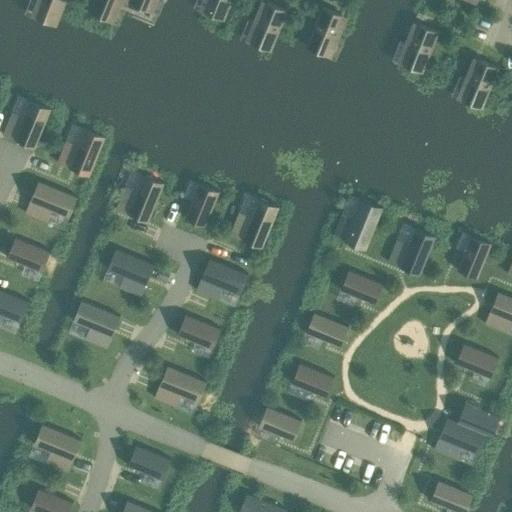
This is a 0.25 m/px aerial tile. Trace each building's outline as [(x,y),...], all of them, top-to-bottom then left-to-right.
[(57,22),(64,6),(66,0),(43,0),(37,14),(57,22)] [(150,0),(91,0),(88,8),(106,15),(108,16),(114,0),(131,0),(148,7),(150,0)] [(225,15),(231,0),(208,0),(205,8),(225,15)] [(272,47),(279,29),(287,10),(268,2),(263,12),(258,10),(254,19),(259,22),(252,39),(272,47)] [(316,17),(314,22),(306,42),(325,51),(326,49),(333,33),(338,36),(342,26),(337,24),(341,13),(322,5),(316,17)] [(438,32),(418,24),(414,34),(409,31),(405,41),(410,44),(403,61),(422,69),(438,32)] [(474,69),(469,67),(465,77),(470,79),(465,92),(463,96),(483,104),(485,99),(498,67),(479,59),(474,69)] [(12,112),(3,132),(36,145),(51,109),(30,101),(24,116),(12,112)] [(66,140),(58,160),(90,173),(105,137),(84,129),(78,144),(66,140)] [(125,186),(116,206),(149,220),(164,184),(143,175),(137,191),(125,186)] [(38,180),(25,212),(47,222),(52,210),(67,216),(76,195),(38,180)] [(199,182),(185,217),(205,226),(220,191),(199,182)] [(239,211),(230,232),(263,245),(279,207),(258,198),(251,216),(239,211)] [(342,212),(333,234),(334,234),(334,232),(365,245),(364,247),(365,247),(380,210),(381,208),(382,206),(361,198),(360,200),(354,217),(343,212),(342,212)] [(397,239),(388,261),(389,259),(419,272),(419,273),(420,274),(436,235),(415,227),(408,243),(397,239)] [(471,235),(457,269),(477,277),(491,244),(492,242),(490,242),(490,243),(471,235)] [(15,236),(7,257),(42,271),(50,250),(15,236)] [(117,248),(109,269),(124,275),(119,287),(140,295),(153,263),(117,248)] [(211,257),(197,290),(218,299),(223,287),(238,293),(247,272),(211,257)] [(349,270),(341,290),(375,303),(383,283),(348,269),(348,270),(349,270)] [(0,288),(0,322),(3,314),(19,320),(27,300),(0,288)] [(485,322),(485,323),(507,332),(511,320),(511,296),(498,290),(497,292),(499,292),(487,323),(485,322)] [(83,300),(75,320),(90,327),(85,338),(106,347),(119,314),(83,300)] [(315,313),(307,332),(340,346),(349,325),(314,311),(313,312),(315,313)] [(186,313),(177,334),(212,348),(221,327),(186,313)] [(464,342),(455,363),(489,376),(497,357),(498,358),(499,356),(464,342)] [(300,364),(292,383),(326,397),(334,376),(299,362),(299,363),(300,364)] [(169,365),(155,398),(176,406),(181,394),(196,401),(205,380),(169,365)] [(458,420),(457,421),(485,433),(492,436),(493,435),(491,434),(499,416),(500,417),(501,415),(480,407),(466,401),(458,420)] [(267,407),(260,426),(293,440),(301,419),(267,405),(266,406),(267,407)] [(434,448),(456,457),(460,446),(477,452),(485,433),(457,421),(458,420),(447,416),(446,417),(448,418),(436,448),(434,448)] [(43,423),(34,444),(51,450),(46,462),(67,470),(80,438),(43,423)] [(136,444),(127,465),(162,479),(171,458),(136,444)] [(438,479),(430,499),(460,511),(463,511),(471,494),(472,494),(473,493),(438,479)] [(39,487),(30,508),(40,511),(69,511),(73,501),(39,487)] [(247,492),(238,511),(281,511),(283,509),(285,509),(286,508),(247,492)] [(158,511),(128,499),(123,511),(158,511)]
